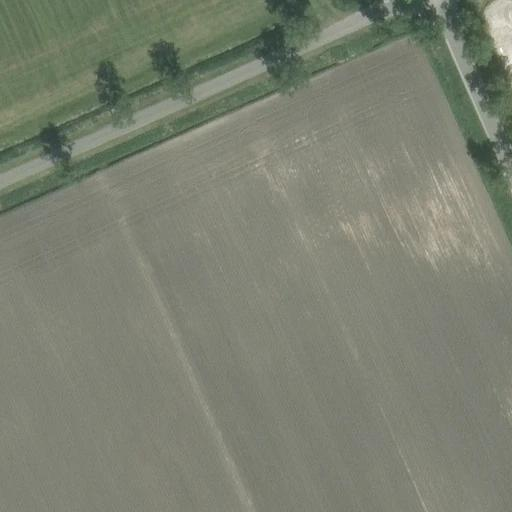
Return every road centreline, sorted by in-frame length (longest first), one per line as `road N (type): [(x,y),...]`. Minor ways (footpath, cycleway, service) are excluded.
road 1 (unclassified): [(0,182),(410,0)]
road 2 (unclassified): [(511,169),(437,0)]
